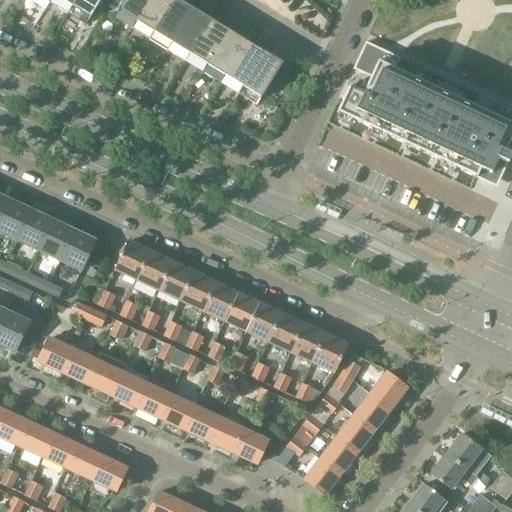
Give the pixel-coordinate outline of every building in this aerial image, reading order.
[(74,0),(60,0),(62,1),(59,6),(68,11),(74,0)] [(100,0),(74,0),(68,11),(68,12),(67,13),(68,14),(69,12),(78,18),(82,13),(89,17),(84,25),(85,25),(100,0)] [(131,28),(132,28),(149,0),(124,0),(113,18),(114,19),(119,11),(126,15),(123,21),(132,27),(131,28)] [(149,0),(132,28),(132,29),(133,27),(143,33),(146,28),(154,32),(173,0),(149,0)] [(167,50),(192,9),(183,3),(185,0),(173,0),(154,32),(161,37),(158,43),(168,48),(167,50)] [(202,71),(203,72),(228,31),(218,25),(228,9),(229,9),(229,8),(221,3),(210,20),(189,54),(197,59),(194,64),(203,70),(202,71)] [(210,20),(192,9),(167,50),(168,50),(169,49),(178,55),(181,49),(189,54),(210,20)] [(256,25),(246,42),(225,76),(232,81),(229,86),(239,92),(238,93),(239,94),(264,53),(254,47),(264,30),(256,25)] [(246,42),(228,31),(203,72),(204,71),(213,76),(217,71),(225,76),(246,42)] [(341,101),(336,112),(457,169),(475,178),(476,177),(491,183),(498,167),(504,170),(511,155),(505,151),(511,136),(511,110),(507,109),(502,120),(394,70),(400,58),(365,42),(353,69),(370,77),(363,93),(349,86),(341,101)] [(290,69),(264,53),(239,94),(240,93),(249,98),(252,93),(260,97),(255,105),(256,106),(264,93),(273,98),(290,69)] [(0,224),(10,203),(0,198),(0,224)] [(0,224),(0,232),(18,241),(31,213),(12,204),(13,203),(12,203),(12,204),(10,203),(0,224)] [(39,251),(52,223),(34,214),(34,213),(33,213),(33,214),(31,213),(18,241),(39,251)] [(39,251),(60,261),(73,233),(52,223),(39,251)] [(60,261),(81,271),(82,271),(95,243),(94,242),(94,243),(76,234),(76,233),(75,233),(75,234),(73,233),(60,261)] [(137,282),(150,254),(147,252),(147,251),(139,247),(139,248),(127,243),(114,271),(137,282)] [(137,282),(159,292),(172,264),(169,262),(169,261),(161,257),(161,259),(150,254),(137,282)] [(3,273),(15,279),(20,270),(7,264),(3,273)] [(159,292),(180,302),(194,274),(191,273),(191,271),(183,267),(182,269),(172,264),(159,292)] [(92,269),(88,278),(93,280),(97,271),(92,269)] [(24,283),(37,289),(41,280),(28,274),(24,283)] [(180,302),(202,312),(215,284),(212,283),(213,281),(205,278),(204,279),(194,274),(180,302)] [(0,278),(0,289),(7,292),(11,284),(0,278)] [(45,293),(58,299),(62,290),(49,284),(45,293)] [(215,284),(202,312),(224,323),(237,295),(234,293),(235,292),(227,288),(226,289),(215,284)] [(40,297),(19,287),(15,296),(36,306),(40,297)] [(104,292),(97,306),(108,311),(115,297),(104,292)] [(248,300),(237,295),(224,323),(246,333),(259,305),(256,303),(257,302),(249,298),(248,300)] [(119,316),(131,322),(138,308),(126,302),(119,316)] [(87,321),(92,311),(77,304),(72,315),(87,321)] [(270,310),(259,305),(246,333),(268,343),(281,315),(278,314),(279,312),(271,309),(270,310)] [(101,328),(106,317),(92,311),(87,321),(101,328)] [(142,327),(154,333),(161,319),(148,313),(142,327)] [(6,314),(0,327),(0,345),(15,353),(28,324),(6,314)] [(268,343),(290,353),(303,325),(300,324),(301,323),(293,319),(292,320),(281,315),(268,343)] [(121,341),(128,327),(116,321),(109,335),(121,341)] [(163,337),(175,343),(181,329),(169,323),(163,337)] [(290,353),(311,364),(325,336),(322,334),(323,333),(314,329),(314,330),(303,325),(290,353)] [(146,352),(152,338),(140,333),(134,347),(146,352)] [(185,348),(197,353),(204,339),(192,333),(185,348)] [(325,336),(311,364),(334,374),(347,346),(325,336)] [(37,362),(63,373),(73,351),(48,340),(37,362)] [(170,363),(176,349),(164,344),(158,358),(170,363)] [(207,358),(219,363),(225,349),(214,344),(207,358)] [(97,362),(96,362),(73,351),(63,373),(86,384),(97,362)] [(86,384),(110,396),(121,374),(122,374),(125,366),(100,354),(96,362),(97,362),(86,384)] [(229,368),(241,374),(247,360),(235,354),(229,368)] [(193,375),(200,361),(188,355),(182,369),(193,375)] [(342,374),(351,381),(359,368),(349,362),(342,374)] [(251,378),(263,384),(269,370),(257,364),(251,378)] [(217,387),(224,373),(213,367),(205,382),(217,387)] [(369,395),(389,410),(406,388),(386,373),(369,395)] [(110,396),(135,407),(145,385),(122,374),(121,374),(110,396)] [(351,381),(342,374),(334,389),(344,395),(351,381)] [(272,389),(284,394),(291,380),(279,375),(272,389)] [(250,384),(237,378),(230,392),(243,398),(250,384)] [(135,407),(159,419),(170,397),(145,385),(135,407)] [(294,399),(306,404),(313,390),(301,385),(294,399)] [(266,410),(273,396),(261,390),(255,404),(266,410)] [(373,431),(389,410),(369,395),(353,416),(373,431)] [(339,405),(327,396),(319,406),(331,416),(339,405)] [(159,419),(184,430),(194,408),(170,397),(159,419)] [(208,441),(218,419),(194,408),(184,430),(208,441)] [(356,452),(373,431),(353,416),(342,408),(336,417),(346,425),(337,437),(356,452)] [(29,424),(5,413),(0,422),(0,438),(18,447),(29,424)] [(310,417),(302,427),(314,437),(323,427),(310,417)] [(208,441),(232,453),(242,431),(218,419),(208,441)] [(53,435),(29,424),(18,447),(42,458),(53,435)] [(242,431),(232,453),(257,465),(267,442),(242,431)] [(446,454),(465,470),(481,449),(461,434),(446,454)] [(77,447),(53,435),(42,458),(66,469),(77,447)] [(340,474),(356,452),(337,437),(321,458),(340,474)] [(306,448),(294,438),(286,448),(293,453),(299,458),(306,448)] [(77,447),(66,469),(91,481),(101,458),(77,447)] [(286,448),(275,463),(283,468),(293,453),(286,448)] [(477,479),(465,470),(446,454),(430,475),(450,491),(459,478),(471,487),(477,479)] [(126,470),(101,458),(91,481),(116,492),(126,470)] [(340,474),(321,458),(304,480),(323,496),(340,474)] [(7,470),(0,485),(12,490),(18,476),(7,470)] [(506,501),(511,492),(511,480),(502,473),(490,489),(506,501)] [(30,482),(23,497),(35,502),(42,488),(30,482)] [(423,484),(407,505),(415,511),(438,511),(446,502),(423,484)] [(48,509),(55,511),(60,511),(66,500),(55,494),(48,509)] [(148,511),(179,511),(183,505),(158,494),(148,511)] [(468,511),(493,511),(496,508),(480,495),(468,511)] [(5,511),(20,511),(25,504),(12,497),(5,511)]
